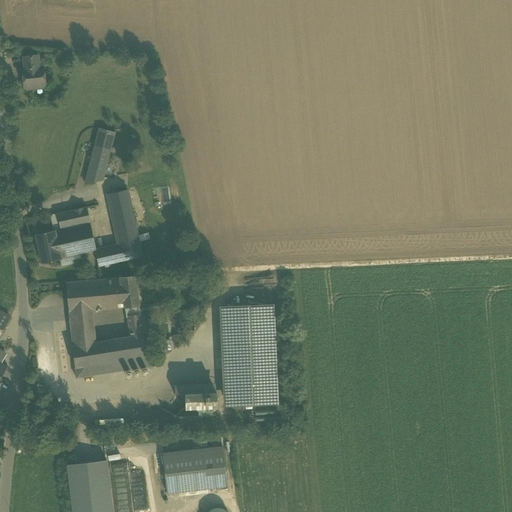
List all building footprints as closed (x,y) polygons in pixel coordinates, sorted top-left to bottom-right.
[(39,55),(22,56),(23,68),(41,67),(39,55)] [(23,68),(21,69),(23,89),(26,89),(27,91),(43,89),(44,87),(46,87),(44,66),(41,67),(23,68)] [(98,130),(84,187),(104,182),(117,135),(98,130)] [(128,189),(105,194),(116,244),(95,248),(95,252),(98,267),(143,257),(128,189)] [(60,229),(34,234),(40,263),(95,252),(95,248),(86,207),(56,213),(60,229)] [(137,274),(66,283),(76,377),(148,368),(137,274)] [(0,334),(13,313),(0,305),(0,334)] [(274,305),(220,308),(224,407),(278,405),(274,305)] [(215,382),(174,385),(174,394),(185,394),(215,391),(215,382)] [(215,391),(185,394),(186,410),(198,409),(211,408),(217,408),(215,391)] [(212,416),(211,408),(198,409),(199,417),(212,416)] [(224,447),(163,453),(168,499),(229,492),(224,447)] [(112,511),(107,460),(66,465),(70,511),(112,511)]
